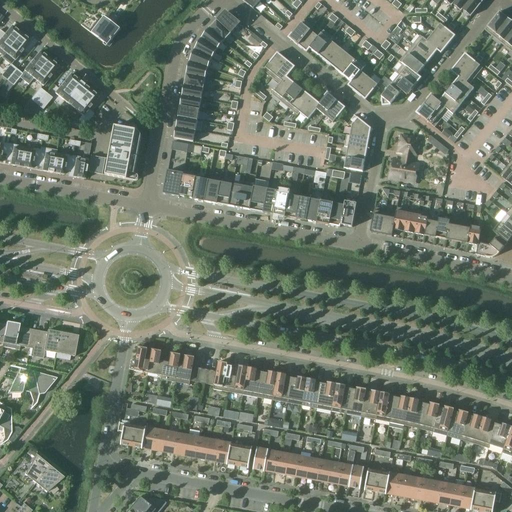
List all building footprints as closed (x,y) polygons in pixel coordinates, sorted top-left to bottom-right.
[(260,0),(241,0),(254,10),(262,1),(260,0)] [(453,5),(461,11),(470,0),(456,0),(451,6),(452,6),(453,5)] [(481,0),(470,0),(461,11),(461,12),(463,10),(471,17),(483,2),(481,0)] [(223,14),(217,21),(231,34),(241,24),(228,13),(226,11),(223,14)] [(485,30),(493,37),(508,19),(499,12),(485,30)] [(99,19),(89,32),(104,43),(103,44),(106,47),(107,45),(108,46),(120,29),(104,16),(101,20),(99,19)] [(511,31),(511,22),(508,19),(493,37),(502,44),(511,31)] [(231,34),(217,21),(209,29),(224,42),(231,34)] [(289,39),(298,46),(312,28),(304,21),(289,39)] [(431,30),(430,31),(448,45),(455,36),(440,24),(434,33),(431,30)] [(0,31),(0,54),(3,57),(20,34),(11,27),(5,35),(0,31)] [(313,28),(312,28),(298,46),(306,52),(324,31),(323,31),(318,37),(310,31),(313,28)] [(209,29),(201,39),(217,50),(224,42),(209,29)] [(388,38),(397,45),(404,37),(400,34),(395,30),(392,33),(388,38)] [(310,49),(318,55),(332,38),(324,31),(306,52),(307,53),(310,49)] [(420,36),(441,53),(448,45),(430,31),(424,39),(420,36)] [(511,48),(511,31),(502,44),(510,51),(511,48)] [(3,57),(1,58),(10,66),(30,42),(20,34),(3,57)] [(263,42),(253,34),(248,40),(258,48),(263,42)] [(413,44),(431,59),(437,51),(441,54),(441,53),(420,36),(413,44)] [(318,55),(326,62),(338,47),(330,41),(333,38),(332,38),(318,55)] [(201,39),(194,50),(212,59),(217,50),(201,39)] [(424,67),(431,59),(413,44),(406,53),(424,67)] [(347,54),(338,47),(326,62),(335,69),(347,54)] [(212,59),(194,50),(189,62),(208,68),(212,59)] [(39,52),(24,71),(33,79),(49,60),(39,52)] [(272,78),(286,60),(277,53),(263,71),(272,78)] [(399,62),(402,64),(421,79),(421,78),(417,75),(424,67),(406,53),(399,62)] [(335,69),(343,76),(357,58),(355,61),(347,54),(335,69)] [(458,63),(476,77),(483,68),(465,54),(458,63)] [(348,86),(366,65),(357,58),(343,76),(351,82),(348,86)] [(49,60),(33,79),(43,86),(58,67),(49,60)] [(272,95),(286,77),(287,78),(295,67),(286,60),(272,78),(280,84),(272,95)] [(208,69),(208,68),(189,62),(186,75),(205,78),(208,69)] [(469,86),(469,85),(476,77),(458,63),(451,72),(459,78),(469,86)] [(397,73),(414,87),(421,79),(402,64),(403,65),(397,73)] [(348,86),(357,93),(369,78),(361,72),(366,65),(348,86)] [(10,66),(2,76),(7,81),(16,70),(10,66)] [(16,70),(7,81),(13,85),(22,74),(16,70)] [(407,95),(414,87),(397,73),(396,73),(399,75),(393,83),(407,95)] [(70,75),(55,94),(64,101),(79,83),(79,82),(70,75)] [(186,75),(184,85),(203,89),(205,78),(186,75)] [(286,77),(272,95),(280,102),(295,84),(287,78),(286,77)] [(378,85),(369,78),(357,93),(366,100),(373,91),(376,94),(380,89),(377,86),(378,85)] [(452,86),(467,98),(474,89),(469,85),(469,86),(459,78),(452,86)] [(79,83),(64,101),(73,109),(88,90),(84,86),(79,82),(79,83)] [(407,96),(407,95),(393,83),(381,97),(382,106),(390,105),(401,91),(407,96)] [(280,102),(289,108),(303,91),(295,84),(280,102)] [(184,85),(182,96),(201,100),(203,89),(184,85)] [(452,86),(445,94),(460,106),(467,98),(452,86)] [(40,89),(31,100),(37,105),(46,94),(40,89)] [(88,90),(73,109),(83,116),(79,121),(84,125),(86,123),(93,114),(88,110),(98,98),(88,90)] [(303,91),(289,108),(297,115),(311,98),(303,91)] [(261,93),(258,96),(264,101),(267,98),(261,93)] [(46,94),(37,105),(43,109),(51,98),(46,94)] [(316,109),(324,116),(336,101),(328,94),(319,104),(308,119),(308,120),(316,109)] [(453,115),(460,106),(445,94),(439,102),(439,103),(449,111),(448,111),(453,115)] [(182,96),(180,107),(199,110),(201,100),(182,96)] [(439,103),(439,102),(431,96),(424,105),(442,119),(448,111),(449,111),(439,103)] [(319,104),(311,98),(297,115),(298,116),(300,113),(308,119),(319,104)] [(333,123),(345,108),(336,101),(324,116),(333,123)] [(435,128),(442,119),(424,105),(417,114),(435,128)] [(178,117),(197,121),(199,110),(180,107),(178,117)] [(53,114),(50,119),(55,123),(59,119),(53,114)] [(371,129),(354,115),(354,116),(351,121),(354,123),(352,125),(350,136),(346,135),(346,136),(369,140),(370,133),(372,130),(371,129)] [(178,117),(176,128),(196,131),(197,121),(178,117)] [(109,159),(105,176),(133,181),(134,174),(137,158),(138,154),(141,138),(141,137),(141,136),(141,135),(141,134),(140,133),(140,132),(139,132),(138,131),(137,131),(136,131),(129,129),(126,129),(115,127),(114,128),(111,144),(109,154),(109,159)] [(193,143),(196,131),(176,128),(174,139),(193,143)] [(449,139),(452,135),(446,129),(442,133),(449,139)] [(389,178),(415,184),(419,165),(409,163),(411,155),(417,156),(421,139),(401,135),(397,152),(403,154),(402,162),(393,160),(389,178)] [(346,136),(344,146),(367,151),(369,140),(346,136)] [(447,152),(430,138),(426,143),(443,157),(447,152)] [(172,150),(188,153),(189,145),(174,142),(172,150)] [(0,159),(5,160),(8,145),(0,143),(0,159)] [(8,145),(5,160),(11,161),(10,165),(20,167),(24,148),(8,145)] [(348,148),(346,158),(365,161),(367,151),(344,146),(344,147),(348,148)] [(24,148),(20,167),(31,169),(32,165),(37,166),(40,151),(24,148)] [(40,151),(37,166),(42,167),(42,171),(47,172),(47,173),(52,174),(52,173),(56,154),(56,151),(40,148),(40,151)] [(56,154),(52,173),(63,175),(64,171),(69,172),(72,157),(56,154)] [(91,156),(87,172),(103,175),(106,159),(91,156)] [(69,172),(68,176),(72,177),(72,178),(84,180),(88,160),(72,157),(69,172)] [(363,172),(365,161),(346,158),(344,169),(363,172)] [(511,186),(511,171),(506,167),(499,176),(511,186)] [(184,174),(168,171),(163,195),(179,198),(179,197),(184,175),(184,174)] [(361,181),(362,176),(354,174),(352,182),(361,184),(361,181)] [(179,197),(192,199),(193,199),(196,179),(197,179),(197,178),(184,175),(179,197)] [(192,199),(192,200),(204,202),(209,181),(197,178),(197,179),(196,179),(193,199),(192,199)] [(209,181),(204,202),(217,205),(221,183),(209,181)] [(228,207),(233,185),(232,185),(221,183),(217,205),(228,207)] [(233,185),(228,207),(239,209),(243,187),(233,185)] [(253,189),(243,187),(239,209),(250,211),(254,187),(253,189)] [(250,211),(263,213),(268,190),(254,187),(250,211)] [(263,213),(274,215),(279,192),(268,190),(263,213)] [(279,192),(274,215),(285,217),(289,196),(279,194),(279,192)] [(296,219),(300,198),(289,196),(285,217),(296,219)] [(307,221),(311,200),(300,198),(296,219),(307,221)] [(307,221),(318,223),(322,202),(311,200),(307,221)] [(329,226),(333,204),(322,202),(318,223),(325,225),(329,226)] [(352,228),(357,204),(345,202),(343,212),(340,226),(352,228)] [(340,228),(344,206),(333,204),(329,226),(340,228)] [(372,234),(377,235),(381,235),(382,232),(386,210),(375,208),(371,232),(370,232),(371,232),(371,233),(372,234)] [(404,232),(408,210),(397,208),(396,212),(397,212),(393,230),(404,232)] [(382,232),(381,235),(385,236),(392,237),(393,230),(397,212),(396,212),(386,210),(382,232)] [(419,212),(408,210),(404,232),(414,234),(419,212)] [(414,234),(425,236),(429,217),(430,214),(419,212),(414,234)] [(511,232),(511,219),(506,214),(499,223),(511,232)] [(436,238),(439,219),(429,217),(425,236),(436,238)] [(450,221),(439,219),(436,238),(446,240),(450,221)] [(461,220),(460,223),(457,242),(467,244),(471,225),(472,222),(461,220)] [(450,221),(446,240),(457,242),(460,223),(450,221)] [(511,238),(511,232),(499,223),(492,231),(498,236),(498,235),(508,243),(511,238)] [(481,233),(482,227),(471,225),(467,244),(478,246),(479,243),(480,239),(481,233)] [(490,246),(479,243),(478,246),(476,255),(487,258),(489,259),(490,259),(491,259),(493,258),(494,258),(495,257),(497,256),(498,256),(499,255),(508,243),(498,235),(498,236),(490,246)] [(26,348),(29,331),(18,329),(19,325),(6,323),(5,327),(6,327),(3,343),(26,348)] [(47,334),(36,332),(33,349),(32,349),(31,356),(43,359),(45,351),(56,353),(60,333),(47,330),(47,334)] [(36,332),(29,331),(26,348),(32,349),(33,349),(36,332)] [(78,336),(60,333),(56,353),(74,357),(78,336)] [(148,374),(151,360),(150,360),(146,359),(148,349),(138,347),(136,361),(131,360),(129,370),(148,374)] [(162,376),(165,362),(160,361),(162,352),(152,350),(150,360),(151,360),(148,374),(162,376)] [(179,365),(181,355),(171,354),(170,363),(165,362),(162,376),(161,380),(175,383),(177,373),(179,365)] [(190,382),(193,367),(193,368),(195,358),(185,356),(183,366),(179,365),(177,373),(175,383),(190,386),(190,382)] [(230,383),(233,367),(227,366),(228,364),(218,362),(216,372),(217,372),(214,386),(213,390),(228,393),(230,383)] [(57,378),(34,372),(11,366),(10,366),(20,369),(18,374),(17,374),(7,394),(21,394),(22,391),(30,393),(33,402),(31,410),(37,403),(39,395),(44,394),(57,378)] [(243,396),(245,386),(248,368),(239,366),(239,368),(233,367),(230,383),(228,393),(243,396)] [(196,383),(197,378),(199,369),(193,368),(193,367),(190,382),(196,383)] [(260,389),(263,373),(257,372),(257,370),(248,368),(245,386),(243,396),(258,399),(260,389)] [(205,370),(199,369),(197,378),(196,383),(202,384),(203,380),(205,370)] [(205,370),(203,380),(202,384),(208,385),(209,381),(211,371),(205,370)] [(214,386),(217,372),(216,372),(211,371),(209,381),(208,385),(214,386)] [(272,402),(274,392),(278,374),(268,372),(268,374),(263,373),(260,389),(258,399),(272,402)] [(272,402),(287,404),(289,395),(292,378),(286,377),(287,375),(278,374),(274,392),(272,402)] [(298,379),(292,378),(289,395),(287,404),(302,407),(304,398),(307,379),(298,377),(298,379)] [(316,381),(307,379),(304,398),(302,407),(316,410),(318,400),(322,384),(316,383),(316,381)] [(327,385),(322,384),(318,400),(316,410),(331,413),(337,385),(327,383),(327,385)] [(346,386),(337,385),(331,413),(346,416),(351,389),(345,388),(346,386)] [(361,419),(366,392),(366,390),(357,388),(356,390),(351,389),(346,416),(361,419)] [(361,419),(375,422),(381,393),(372,391),(371,393),(366,392),(361,419)] [(390,395),(381,393),(375,422),(390,425),(395,398),(390,397),(390,395)] [(145,395),(143,403),(157,405),(158,397),(145,395)] [(390,425),(404,427),(410,399),(401,397),(401,399),(395,398),(390,425)] [(419,401),(410,399),(404,427),(418,430),(424,404),(419,403),(419,401)] [(0,446),(8,441),(11,444),(22,431),(18,428),(11,428),(11,409),(0,403),(0,427),(3,429),(4,438),(0,445),(0,446)] [(432,433),(439,408),(440,406),(430,404),(430,406),(424,404),(418,430),(432,433)] [(132,405),(131,410),(146,413),(147,408),(132,405)] [(444,409),(439,408),(432,433),(433,433),(446,436),(453,412),(454,412),(454,410),(445,407),(444,409)] [(454,412),(453,412),(446,436),(447,437),(460,441),(468,416),(469,414),(459,411),(459,413),(454,412)] [(474,445),(483,418),(474,415),(473,417),(468,416),(460,441),(466,442),(474,445)] [(490,445),(497,424),(491,423),(492,421),(483,418),(474,445),(489,449),(490,445)] [(142,450),(146,427),(146,428),(126,424),(125,424),(120,423),(118,432),(119,432),(123,433),(121,446),(122,446),(142,449),(142,450)] [(490,445),(503,450),(511,427),(502,424),(502,426),(497,424),(490,445)] [(238,425),(237,430),(252,433),(253,427),(238,425)] [(306,426),(305,433),(312,434),(313,428),(313,427),(306,426)] [(142,450),(153,452),(157,429),(146,427),(142,450)] [(502,453),(511,457),(511,427),(503,450),(502,453)] [(157,429),(153,452),(163,454),(168,431),(157,429)] [(163,454),(174,456),(178,433),(168,431),(163,454)] [(178,433),(174,456),(185,458),(189,435),(178,433)] [(189,435),(185,458),(195,460),(199,437),(189,435)] [(195,460),(206,462),(210,439),(199,437),(195,460)] [(210,439),(206,462),(217,464),(221,441),(210,439)] [(217,464),(227,466),(231,443),(221,441),(217,464)] [(231,443),(227,466),(249,470),(253,448),(231,443)] [(253,470),(264,473),(268,450),(257,448),(253,470)] [(328,484),(338,486),(343,464),(338,463),(338,461),(339,461),(341,450),(334,448),(332,462),(328,484)] [(275,475),(279,452),(268,450),(264,473),(275,475)] [(376,450),(375,456),(390,458),(391,453),(376,450)] [(25,475),(36,484),(53,463),(38,451),(25,475)] [(275,475),(285,476),(290,454),(279,452),(275,475)] [(296,478),(300,456),(290,454),(285,476),(296,478)] [(457,454),(455,461),(469,464),(470,458),(457,454)] [(296,478),(307,480),(311,458),(300,456),(296,478)] [(317,482),(321,460),(311,458),(307,480),(317,482)] [(317,482),(328,484),(332,462),(321,460),(317,482)] [(47,492),(68,475),(53,463),(36,484),(47,492)] [(338,486),(349,488),(353,466),(343,464),(338,486)] [(360,490),(364,468),(353,466),(349,488),(360,490)] [(364,491),(386,495),(390,473),(369,469),(364,491)] [(401,475),(390,473),(386,495),(397,497),(401,475)] [(411,477),(401,475),(397,497),(407,499),(411,477)] [(422,479),(411,477),(407,499),(418,501),(422,479)] [(433,481),(422,479),(418,501),(428,503),(433,481)] [(443,483),(433,481),(428,503),(439,505),(443,483)] [(454,485),(443,483),(439,505),(450,507),(454,485)] [(511,489),(504,483),(500,487),(511,496),(511,489)] [(464,487),(454,485),(450,507),(460,509),(464,487)] [(471,511),(475,490),(476,489),(464,487),(460,509),(471,511)] [(500,504),(502,494),(501,494),(501,495),(496,494),(496,493),(475,490),(471,511),(475,511),(492,511),(495,502),(499,503),(500,504)] [(141,497),(133,506),(139,511),(159,511),(167,503),(164,501),(150,498),(147,502),(141,497)]
